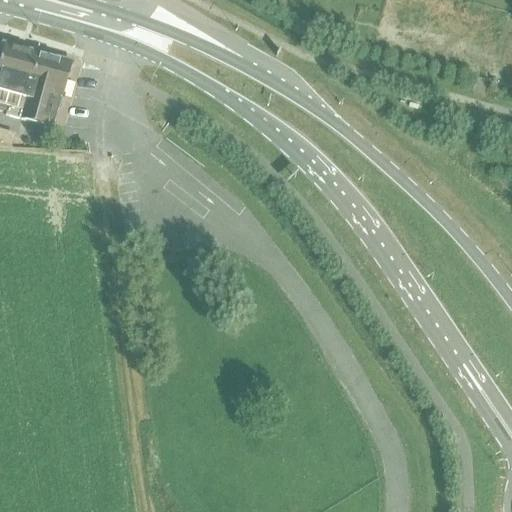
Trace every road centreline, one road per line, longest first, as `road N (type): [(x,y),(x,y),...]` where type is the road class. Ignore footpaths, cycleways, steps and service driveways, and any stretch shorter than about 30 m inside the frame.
road 1 (primary): [(511,302),(444,222),(331,121),(176,35),(129,31)]
road 2 (primary): [(129,31),(306,165),(369,240),(456,369)]
